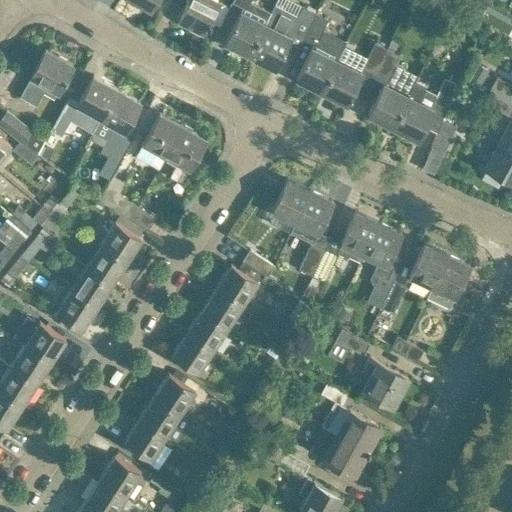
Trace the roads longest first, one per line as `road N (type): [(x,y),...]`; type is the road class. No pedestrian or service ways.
road 1 (residential): [(10,511),(257,121)]
road 2 (residential): [(257,121),(511,235)]
road 3 (residential): [(388,511),(511,280)]
road 4 (residential): [(44,0),(257,121)]
